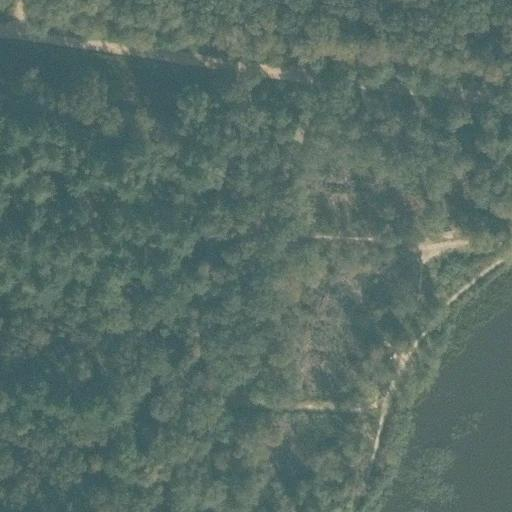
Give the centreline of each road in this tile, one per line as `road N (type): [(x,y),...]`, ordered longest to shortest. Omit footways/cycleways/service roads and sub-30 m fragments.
road 1 (track): [(511,97),(226,55),(187,265)]
road 2 (track): [(226,55),(12,25)]
